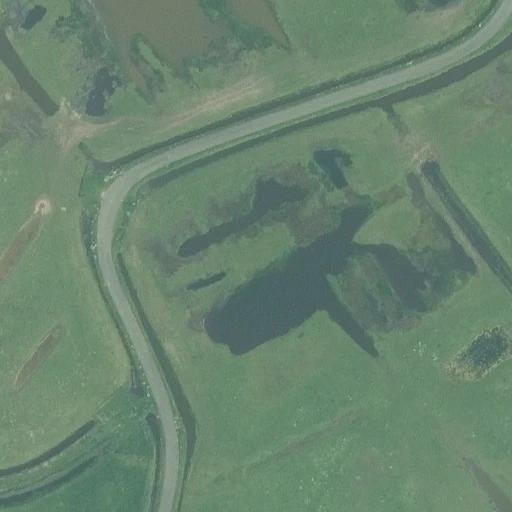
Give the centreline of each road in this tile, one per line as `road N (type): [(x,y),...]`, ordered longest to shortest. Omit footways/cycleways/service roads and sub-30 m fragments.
road 1 (unclassified): [(164,511),(171,435),(104,254),(108,211),(122,190),(259,128),(422,75),(494,30),(511,0)]
road 2 (track): [(160,396),(53,470),(0,491)]
